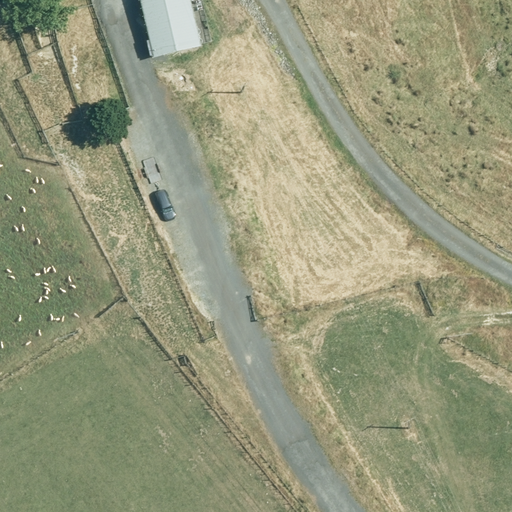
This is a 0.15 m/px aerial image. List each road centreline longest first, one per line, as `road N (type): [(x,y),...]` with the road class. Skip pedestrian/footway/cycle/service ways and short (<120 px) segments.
road 1 (unclassified): [(362,511),(276,400),(121,23),(124,0)]
road 2 (unclassified): [(297,0),(433,202),(511,250)]
